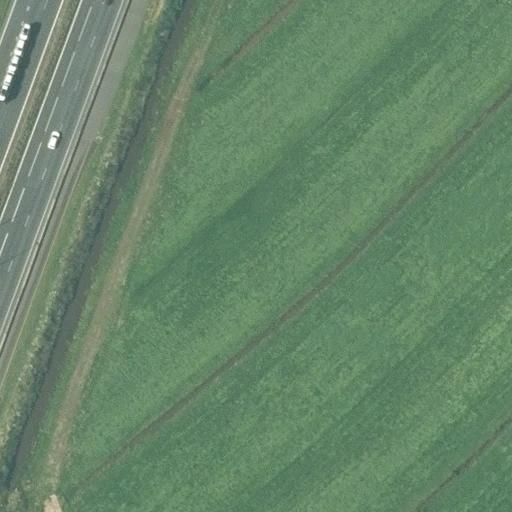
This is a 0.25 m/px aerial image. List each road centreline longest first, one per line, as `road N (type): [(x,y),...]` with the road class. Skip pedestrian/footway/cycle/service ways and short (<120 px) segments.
road 1 (tertiary): [(81,511),(276,0)]
road 2 (motorway): [(0,275),(72,78)]
road 3 (motorway): [(46,0),(0,127)]
